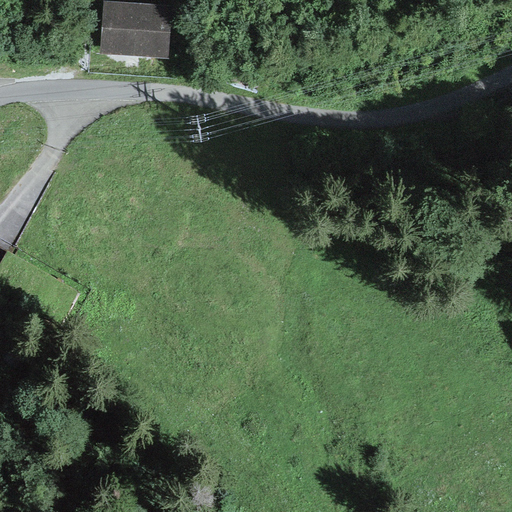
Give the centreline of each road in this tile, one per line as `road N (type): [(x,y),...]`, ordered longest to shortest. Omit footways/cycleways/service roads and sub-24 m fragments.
road 1 (residential): [(0,96),(160,89),(380,118),(438,106),(511,74)]
road 2 (track): [(0,221),(91,89)]
